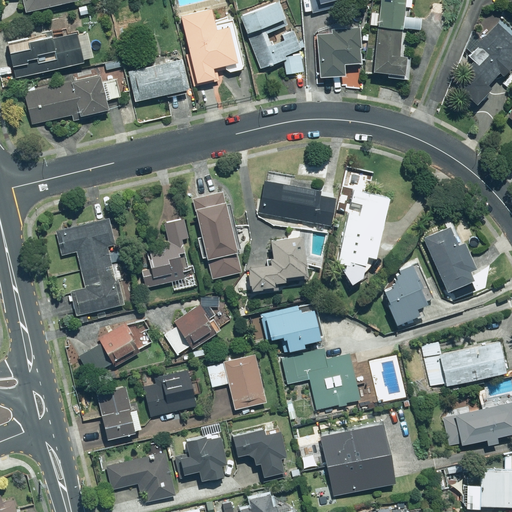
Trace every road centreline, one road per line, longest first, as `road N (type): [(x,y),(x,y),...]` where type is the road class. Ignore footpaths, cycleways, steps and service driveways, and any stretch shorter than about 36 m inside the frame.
road 1 (residential): [(0,190),(284,121),(351,119),(408,134),(466,165),(511,213)]
road 2 (secondary): [(0,220),(32,366)]
